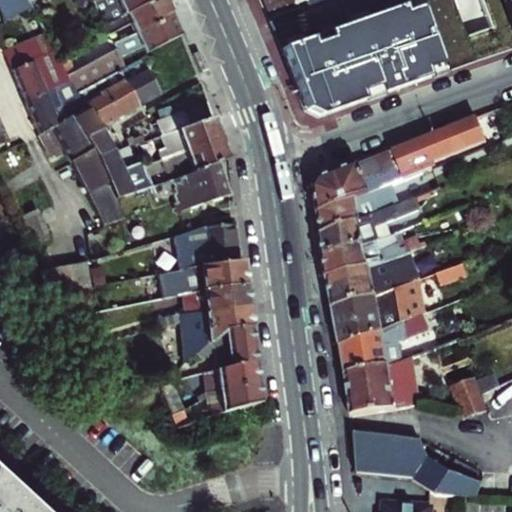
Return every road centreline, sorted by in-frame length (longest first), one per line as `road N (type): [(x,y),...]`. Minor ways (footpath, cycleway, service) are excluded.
road 1 (residential): [(302,481),(168,507),(141,504),(0,379)]
road 2 (residential): [(511,77),(269,168)]
road 3 (primary): [(211,0),(269,168)]
road 4 (primary): [(288,324),(302,481)]
road 5 (primary): [(316,479),(288,324)]
road 6 (primary): [(269,168),(288,324)]
